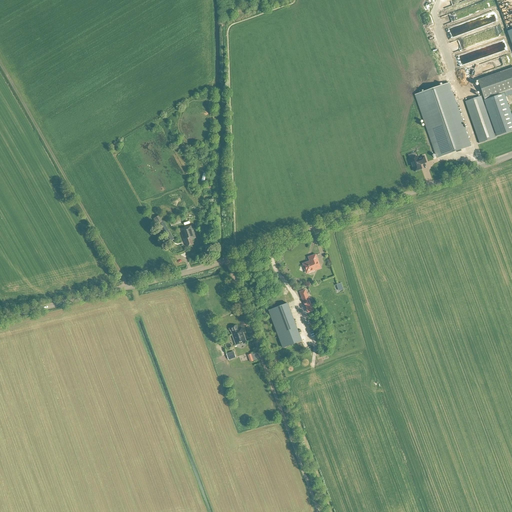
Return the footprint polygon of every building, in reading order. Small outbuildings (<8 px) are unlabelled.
[(450,38),(451,42),(467,37),(466,33),(450,38)] [(511,67),(478,80),(485,99),(511,89),(511,67)] [(448,84),(415,95),(437,158),(470,146),(448,84)] [(480,143),(495,138),(486,113),(481,96),(465,101),(480,143)] [(497,120),(493,121),(498,136),(511,130),(511,115),(511,116),(507,104),(497,108),(494,101),(485,104),(489,118),(492,117),(496,116),(497,120)] [(417,156),(410,159),(414,172),(421,169),(420,165),(426,163),(424,157),(418,159),(417,156)] [(154,219),(163,234),(168,231),(159,216),(154,219)] [(193,244),(192,239),(195,238),(191,226),(180,229),(183,240),(185,240),(187,246),(193,244)] [(163,234),(168,243),(174,240),(169,231),(163,234)] [(317,264),(316,260),(317,260),(315,255),(309,257),(311,261),(310,262),(309,262),(303,264),(306,272),(308,273),(311,271),(312,270),(315,269),(316,269),(319,268),(320,266),(319,264),(317,264)] [(305,304),(310,302),(305,290),(300,292),(305,304)] [(283,348),(302,341),(287,303),(268,311),(283,348)] [(238,330),(236,325),(229,328),(236,345),(246,341),(242,329),(238,330)] [(227,353),(229,360),(237,357),(234,350),(227,353)] [(250,362),(259,359),(257,351),(248,354),(250,362)]
